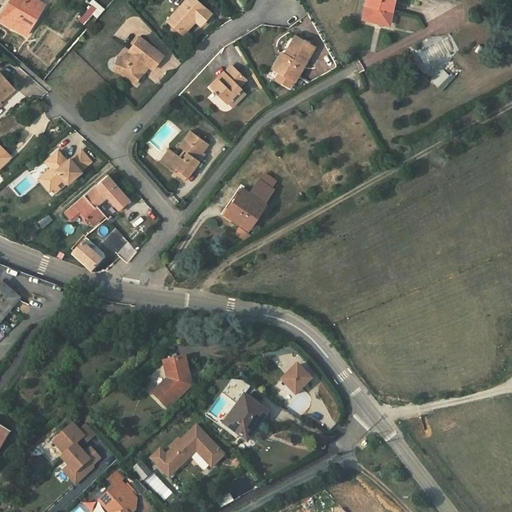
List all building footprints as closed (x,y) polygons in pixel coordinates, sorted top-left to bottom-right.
[(11,0),(1,19),(27,34),(44,5),(34,0),(11,0)] [(34,0),(44,5),(48,8),(52,0),(34,0)] [(196,0),(185,0),(167,20),(182,33),(195,18),(202,24),(211,14),(196,0)] [(393,0),(368,0),(364,18),(377,21),(378,17),(389,19),(393,0)] [(100,5),(83,25),(88,29),(105,9),(100,5)] [(314,46),(295,35),(284,55),(286,56),(278,71),(295,80),(314,46)] [(118,57),(114,70),(120,72),(134,84),(143,73),(141,71),(146,64),(149,66),(153,69),(163,56),(140,36),(129,50),(133,53),(127,60),(122,58),(118,57)] [(487,50),(479,45),(475,51),(483,56),(487,50)] [(129,50),(122,58),(127,60),(133,53),(129,50)] [(281,53),(273,68),(278,71),(286,56),(284,55),(281,53)] [(146,64),(141,71),(143,73),(149,66),(146,64)] [(218,79),(211,86),(227,102),(227,101),(240,88),(241,88),(239,86),(246,79),(232,65),(224,73),(226,74),(220,80),(218,79)] [(443,70),(432,81),(438,87),(449,75),(443,70)] [(0,72),(0,105),(1,104),(0,102),(0,101),(14,88),(0,72)] [(223,72),(217,78),(218,79),(220,80),(226,74),(224,73),(223,72)] [(449,75),(438,87),(441,90),(453,79),(449,75)] [(227,101),(233,106),(245,93),(240,88),(227,101)] [(174,152),(165,165),(175,172),(177,169),(187,177),(205,153),(203,151),(208,143),(190,130),(184,138),(189,142),(184,150),(180,156),(174,152)] [(184,138),(179,146),(184,150),(189,142),(184,138)] [(0,166),(10,156),(0,145),(0,166)] [(169,148),(160,162),(165,165),(174,152),(169,148)] [(58,150),(46,161),(52,168),(46,173),(48,175),(41,181),(49,190),(52,188),(64,178),(68,183),(81,171),(80,170),(91,161),(81,150),(71,159),(70,159),(67,161),(65,162),(63,160),(65,159),(58,150)] [(177,169),(175,172),(185,180),(187,177),(177,169)] [(46,173),(39,178),(41,181),(48,175),(46,173)] [(276,181),(265,173),(260,181),(271,188),(276,181)] [(73,204),(64,212),(70,219),(80,211),(91,224),(103,214),(96,206),(107,197),(118,210),(130,200),(108,174),(95,184),(73,204)] [(64,178),(52,188),(56,193),(68,183),(64,178)] [(243,190),(227,214),(248,229),(265,204),(262,203),(272,189),(271,188),(260,181),(260,180),(250,194),(243,190)] [(48,215),(36,224),(41,230),(53,220),(48,215)] [(106,224),(98,234),(104,239),(112,230),(106,224)] [(240,228),(236,234),(245,240),(251,236),(240,228)] [(82,242),(71,254),(92,272),(102,260),(82,242)] [(131,245),(128,242),(118,254),(127,263),(137,251),(131,245)] [(0,283),(0,321),(19,300),(0,283)] [(191,386),(185,358),(164,363),(167,380),(153,394),(168,408),(191,386)] [(244,396),(224,424),(247,441),(267,413),(244,396)] [(87,415),(82,419),(89,428),(94,423),(87,415)] [(59,471),(73,486),(101,461),(85,444),(93,436),(84,426),(77,432),(69,423),(43,446),(63,467),(59,471)] [(0,448),(9,433),(0,427),(0,448)] [(159,450),(150,458),(168,477),(195,451),(211,468),(224,456),(196,427),(180,442),(178,440),(169,447),(171,450),(165,456),(159,450)] [(138,460),(129,469),(141,481),(150,472),(138,460)] [(108,480),(114,488),(121,481),(122,482),(124,480),(117,472),(108,480)] [(134,511),(136,511),(131,505),(137,499),(122,482),(121,481),(114,488),(109,492),(108,491),(102,496),(108,502),(104,506),(108,511),(134,511)] [(218,508),(231,503),(228,492),(214,497),(218,508)] [(108,502),(102,496),(98,500),(104,506),(108,502)]
